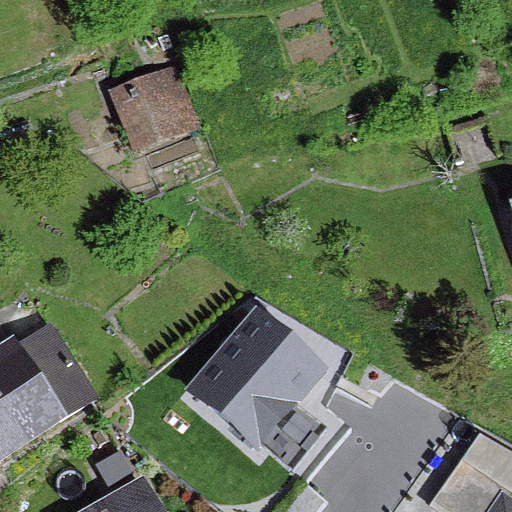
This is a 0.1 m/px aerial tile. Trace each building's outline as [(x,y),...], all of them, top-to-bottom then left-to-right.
[(117,98),(136,148),(169,135),(150,85),(117,98)] [(511,196),(503,199),(511,233),(511,196)] [(323,370),(255,313),(190,391),(258,448),(323,370)] [(0,458),(87,404),(45,335),(0,362),(0,458)] [(511,496),(511,476),(467,447),(430,503),(443,511),(511,511),(511,497),(511,496)] [(157,511),(151,500),(130,511),(157,511)]
